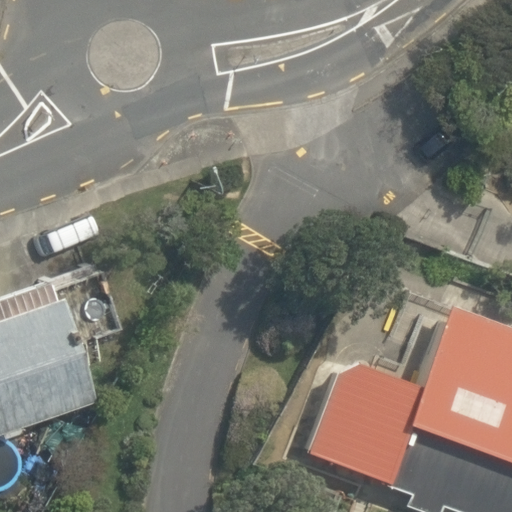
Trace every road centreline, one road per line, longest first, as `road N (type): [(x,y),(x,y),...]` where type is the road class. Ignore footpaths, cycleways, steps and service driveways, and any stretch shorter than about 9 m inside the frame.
road 1 (tertiary): [(187,62),(301,47),(390,0)]
road 2 (tertiary): [(187,62),(166,104),(145,116),(121,120),(78,100)]
